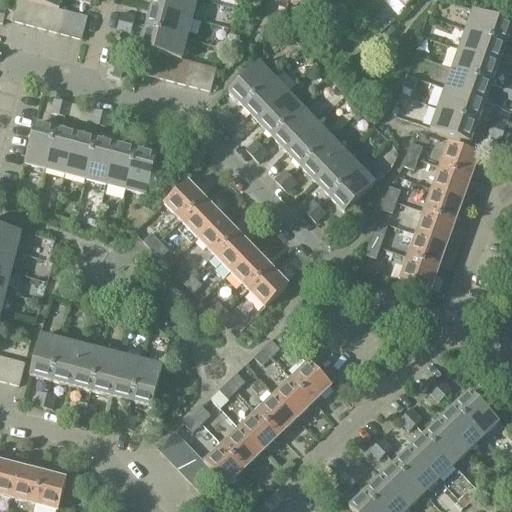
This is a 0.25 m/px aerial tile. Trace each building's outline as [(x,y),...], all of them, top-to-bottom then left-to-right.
[(12,23),(23,25),(29,2),(19,0),(17,0),(14,13),(12,22),(12,23)] [(41,5),(51,8),(58,10),(60,0),(19,0),(29,2),(41,5)] [(153,0),(151,9),(192,20),(196,0),(153,0)] [(416,0),(394,0),(405,11),(416,0)] [(35,29),(41,5),(29,2),(23,25),(35,29)] [(119,23),(134,27),(136,19),(138,19),(141,7),(125,3),(119,23)] [(35,29),(45,32),(51,8),(41,5),(35,29)] [(63,12),(58,10),(51,8),(45,32),(58,35),(63,12)] [(146,30),(186,40),(192,20),(151,9),(146,30)] [(14,13),(7,11),(4,20),(12,22),(14,13)] [(58,35),(68,38),(74,14),(63,12),(58,35)] [(466,32),(505,46),(511,27),(473,13),(466,32)] [(74,14),(68,38),(81,41),(87,18),(74,14)] [(134,27),(119,23),(117,33),(132,36),(134,27)] [(169,58),(180,61),(181,61),(186,40),(146,30),(141,50),(145,51),(157,55),(169,58)] [(459,52),(498,66),(505,46),(466,32),(459,52)] [(151,78),(157,55),(145,51),(139,75),(151,78)] [(491,85),(498,66),(459,52),(452,71),(491,85)] [(163,81),(169,58),(157,55),(151,78),(163,81)] [(174,84),(180,61),(169,58),(163,81),(174,84)] [(180,61),(174,84),(186,87),(192,64),(181,61),(180,61)] [(192,64),(186,87),(198,90),(204,67),(192,64)] [(229,94),(243,109),(274,80),(260,65),(229,94)] [(204,67),(198,90),(210,93),(216,70),(204,67)] [(491,85),(452,71),(445,91),(484,105),(491,85)] [(258,124),(288,95),(274,80),(243,109),(258,124)] [(511,102),(511,92),(505,90),(502,99),(511,102)] [(438,110),(477,124),(484,105),(445,91),(438,110)] [(272,139),(303,110),(288,95),(258,124),(272,139)] [(50,114),(59,117),(63,103),(54,101),(50,114)] [(63,103),(59,117),(68,119),(72,106),(63,103)] [(272,139),(287,154),(317,125),(303,110),(272,139)] [(431,130),(470,143),(477,124),(438,110),(431,130)] [(91,125),(100,128),(104,114),(95,112),(91,125)] [(216,122),(223,129),(233,119),(227,112),(216,122)] [(104,114),(100,128),(109,130),(113,117),(104,114)] [(233,119),(223,129),(229,136),(240,126),(233,119)] [(491,129),(504,134),(507,125),(494,120),(491,129)] [(131,136),(140,138),(144,125),(135,122),(131,136)] [(25,165),(45,171),(56,130),(35,125),(25,165)] [(144,125),(140,138),(149,140),(152,127),(144,125)] [(317,125),(287,154),(301,169),(332,140),(317,125)] [(501,143),(504,134),(491,129),(488,139),(501,143)] [(65,176),(76,135),(56,130),(45,171),(65,176)] [(96,141),(76,135),(65,176),(86,181),(96,141)] [(316,184),(346,155),(332,140),(301,169),(316,184)] [(96,141),(86,181),(106,187),(117,146),(96,141)] [(245,152),(252,159),(262,149),(256,142),(245,152)] [(407,156),(419,160),(423,149),(411,145),(407,156)] [(126,192),(137,151),(117,146),(106,187),(126,192)] [(441,168),(471,179),(479,156),(449,146),(441,168)] [(262,149),(252,159),(259,166),(269,156),(262,149)] [(157,157),(137,151),(126,192),(147,197),(157,157)] [(316,184),(330,199),(361,170),(346,155),(316,184)] [(419,160),(407,156),(403,168),(414,172),(419,160)] [(433,191),(463,202),(471,179),(441,168),(433,191)] [(361,170),(330,199),(345,215),(375,186),(361,170)] [(274,182),(280,189),(291,179),(284,172),(274,182)] [(291,179),(280,189),(287,197),(298,186),(291,179)] [(181,223),(204,200),(187,183),(164,205),(181,223)] [(385,200),(397,204),(401,192),(390,188),(385,200)] [(425,214),(455,224),(463,202),(433,191),(425,214)] [(221,218),(204,200),(181,223),(198,240),(221,218)] [(397,204),(385,200),(381,211),(393,215),(397,204)] [(303,212),(309,219),(320,209),(313,202),(303,212)] [(320,209),(309,219),(316,226),(326,216),(320,209)] [(455,224),(425,214),(417,236),(447,247),(455,224)] [(214,257),(237,235),(221,218),(198,240),(214,257)] [(21,234),(0,228),(0,250),(16,254),(21,234)] [(369,245),(380,249),(385,237),(373,233),(369,245)] [(151,252),(160,243),(152,235),(143,244),(151,252)] [(237,235),(214,257),(231,275),(254,252),(237,235)] [(408,259),(438,270),(447,247),(417,236),(408,259)] [(160,243),(151,252),(160,261),(169,253),(160,243)] [(380,249),(369,245),(365,256),(376,261),(380,249)] [(0,250),(0,272),(11,275),(16,254),(0,250)] [(271,270),(254,252),(231,275),(248,292),(271,270)] [(430,292),(438,270),(408,259),(400,282),(430,292)] [(186,269),(177,278),(185,286),(194,277),(186,269)] [(271,270),(248,292),(264,309),(288,287),(271,270)] [(11,275),(0,272),(0,293),(5,295),(11,275)] [(194,277),(185,286),(194,295),(203,287),(194,277)] [(218,321),(227,312),(219,303),(210,312),(218,321)] [(227,312),(218,321),(227,330),(236,321),(227,312)] [(50,383),(61,342),(40,337),(30,377),(50,383)] [(50,383),(71,388),(81,347),(61,342),(50,383)] [(263,351),(271,360),(280,351),(272,343),(263,351)] [(71,388),(91,393),(102,353),(81,347),(71,388)] [(271,360),(263,351),(254,359),(263,368),(271,360)] [(102,353),(91,393),(112,399),(122,358),(102,353)] [(0,383),(5,385),(11,361),(0,358),(0,383)] [(112,399),(132,404),(143,363),(122,358),(112,399)] [(19,388),(25,364),(11,361),(5,385),(19,388)] [(143,363),(132,404),(153,409),(163,368),(143,363)] [(309,365),(292,381),(314,404),(331,387),(309,365)] [(228,384),(236,393),(245,384),(237,375),(228,384)] [(442,380),(435,387),(445,397),(452,390),(442,380)] [(296,421),(314,404),(292,381),(275,398),(296,421)] [(236,393),(228,384),(219,392),(228,401),(236,393)] [(445,397),(435,387),(429,393),(439,403),(445,397)] [(455,407),(484,437),(499,423),(470,393),(455,407)] [(35,408),(43,410),(47,396),(38,394),(35,408)] [(47,396),(43,410),(53,413),(57,398),(47,396)] [(279,437),(296,421),(275,398),(257,415),(279,437)] [(75,418),(84,420),(88,406),(78,404),(75,418)] [(88,406),(84,420),(94,423),(97,408),(88,406)] [(439,422),(469,452),(484,437),(455,407),(439,422)] [(193,417),(201,426),(211,417),(202,408),(193,417)] [(411,410),(405,416),(415,426),(421,420),(411,410)] [(116,429),(125,431),(129,417),(119,414),(116,429)] [(261,454),(279,437),(257,415),(240,431),(261,454)] [(415,426),(405,416),(398,423),(408,433),(415,426)] [(129,417),(125,431),(134,433),(137,418),(129,417)] [(201,426),(193,417),(185,425),(193,434),(201,426)] [(424,436),(454,467),(469,452),(439,422),(424,436)] [(244,471),(261,454),(240,431),(222,448),(244,471)] [(167,460),(184,443),(176,434),(158,451),(167,460)] [(409,451),(439,481),(454,467),(424,436),(409,451)] [(381,439),(375,445),(384,455),(391,449),(381,439)] [(167,460),(175,468),(193,452),(184,443),(167,460)] [(384,455),(375,445),(368,451),(378,462),(384,455)] [(210,469),(218,478),(227,487),(244,471),(222,448),(205,465),(210,469)] [(394,465),(423,496),(439,481),(409,451),(394,465)] [(184,477),(201,461),(193,452),(175,468),(184,477)] [(192,486),(210,469),(205,465),(201,461),(184,477),(192,486)] [(0,497),(11,500),(19,469),(0,463),(0,497)] [(379,480),(408,510),(423,496),(394,465),(379,480)] [(351,468),(345,474),(354,484),(361,478),(351,468)] [(34,506),(43,475),(19,469),(11,500),(34,506)] [(200,495),(218,478),(210,469),(192,486),(200,495)] [(354,484),(345,474),(338,481),(347,491),(354,484)] [(43,475),(34,506),(56,511),(57,511),(66,481),(43,475)] [(379,480),(364,494),(381,511),(406,511),(408,510),(379,480)] [(381,511),(364,494),(349,509),(351,511),(381,511)]
